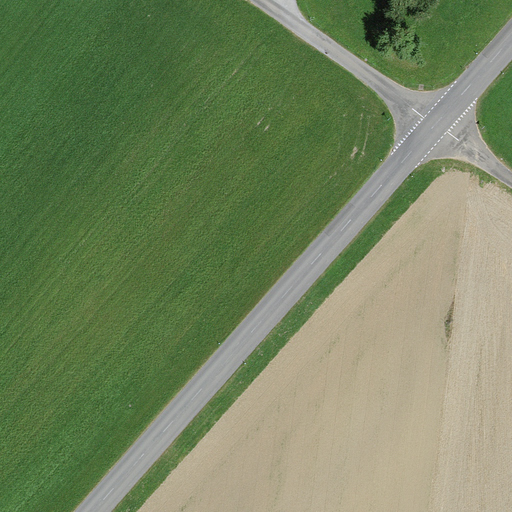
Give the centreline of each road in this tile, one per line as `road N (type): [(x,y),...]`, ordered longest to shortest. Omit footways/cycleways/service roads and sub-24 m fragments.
road 1 (tertiary): [(93,511),(436,125)]
road 2 (unclassified): [(436,125),(262,0)]
